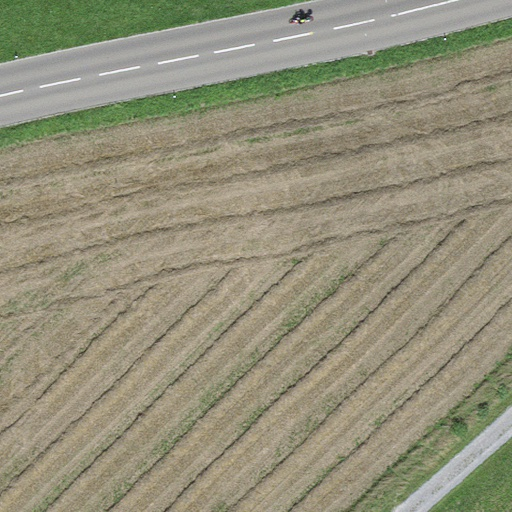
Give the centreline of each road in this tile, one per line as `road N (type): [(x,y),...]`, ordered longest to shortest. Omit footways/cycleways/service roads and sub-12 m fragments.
road 1 (tertiary): [(0,98),(460,0)]
road 2 (track): [(511,423),(415,511)]
